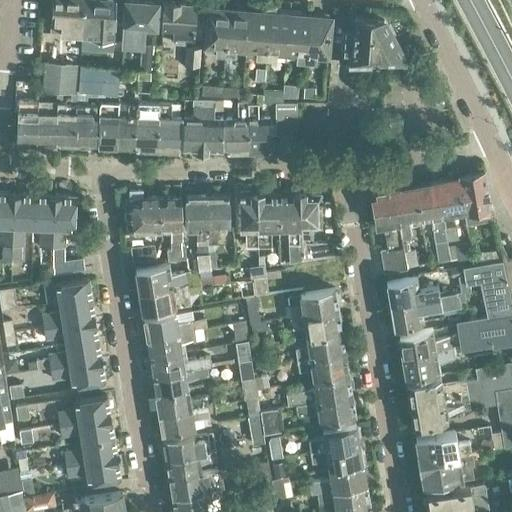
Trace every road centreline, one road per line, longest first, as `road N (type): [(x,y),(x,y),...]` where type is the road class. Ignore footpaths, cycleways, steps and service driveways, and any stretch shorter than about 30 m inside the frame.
road 1 (residential): [(151,511),(99,173)]
road 2 (residential): [(400,511),(347,174)]
road 3 (residential): [(99,173),(347,174)]
road 4 (residential): [(495,146),(422,0)]
road 5 (residential): [(347,174),(495,146)]
road 6 (residential): [(0,124),(13,0)]
